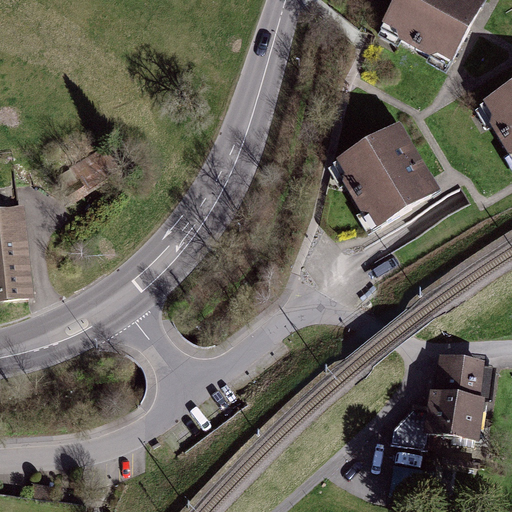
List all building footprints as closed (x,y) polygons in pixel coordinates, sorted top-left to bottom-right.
[(461,69),(497,0),(401,0),(386,29),(461,69)] [(511,86),(484,103),(511,149),(511,86)] [(445,189),(406,124),(341,162),(380,227),(445,189)] [(120,174),(104,149),(57,177),(73,202),(120,174)] [(0,303),(29,300),(19,215),(0,216),(0,303)] [(430,437),(473,443),(479,403),(477,403),(481,370),(445,364),(441,398),(434,397),(431,415),(412,412),(393,434),(391,448),(427,453),(430,437)]
